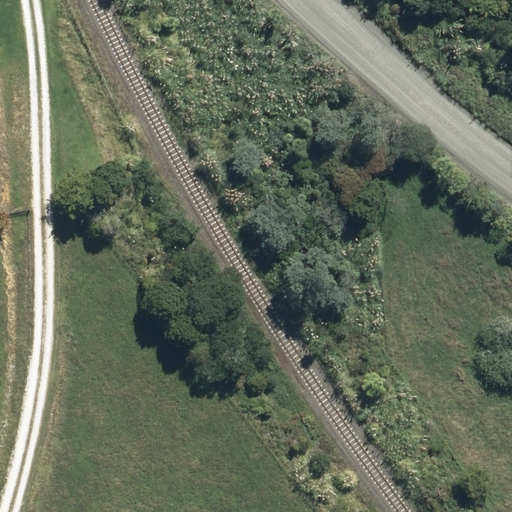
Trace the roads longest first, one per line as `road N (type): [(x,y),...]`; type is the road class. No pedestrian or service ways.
road 1 (track): [(3,511),(38,384),(51,160)]
road 2 (secondary): [(309,0),(511,174)]
